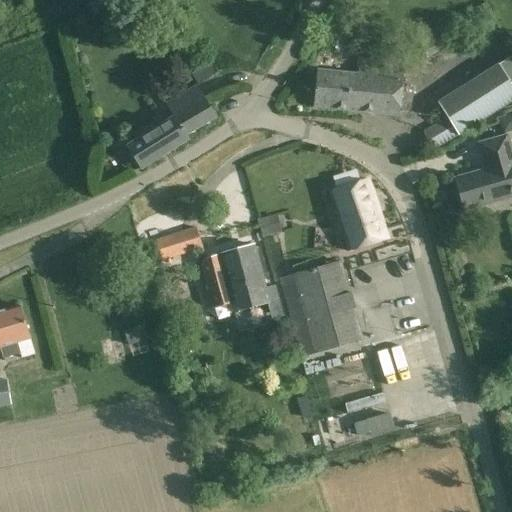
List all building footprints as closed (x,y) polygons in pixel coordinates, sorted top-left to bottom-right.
[(494,20),(486,2),(455,17),(463,34),(494,20)] [(457,42),(447,22),(416,37),(426,57),(457,42)] [(511,55),(437,103),(446,119),(422,133),(432,150),(457,134),(457,135),(511,101),(511,55)] [(403,64),(359,60),(357,75),(316,71),(313,107),(398,116),(403,64)] [(215,74),(208,63),(190,74),(197,85),(215,74)] [(203,100),(195,87),(166,105),(174,117),(127,146),(141,168),(188,139),(185,135),(215,117),(203,99),(203,100)] [(511,158),(506,136),(479,144),(487,170),(455,179),(464,210),(511,195),(511,158)] [(387,239),(367,180),(329,192),(348,252),(387,239)] [(181,233),(174,208),(149,216),(156,240),(155,241),(161,260),(202,247),(196,228),(181,233)] [(281,233),(277,215),(258,219),(262,238),(281,233)] [(253,245),(219,255),(232,304),(234,313),(236,313),(270,303),(259,264),(253,245)] [(205,259),(202,264),(207,283),(215,309),(232,304),(219,255),(205,259)] [(362,341),(341,262),(278,279),(299,358),(314,354),(316,362),(342,355),(340,347),(362,341)] [(20,306),(0,311),(0,350),(2,358),(20,353),(21,357),(34,354),(26,325),(20,306)] [(150,349),(144,327),(124,332),(130,354),(150,349)] [(378,351),(386,377),(408,369),(400,344),(378,351)] [(0,407),(11,406),(7,380),(0,381),(0,407)] [(347,413),(385,403),(382,394),(344,404),(347,413)] [(344,404),(337,406),(339,415),(347,413),(344,404)] [(388,415),(375,418),(380,434),(392,430),(388,415)]
